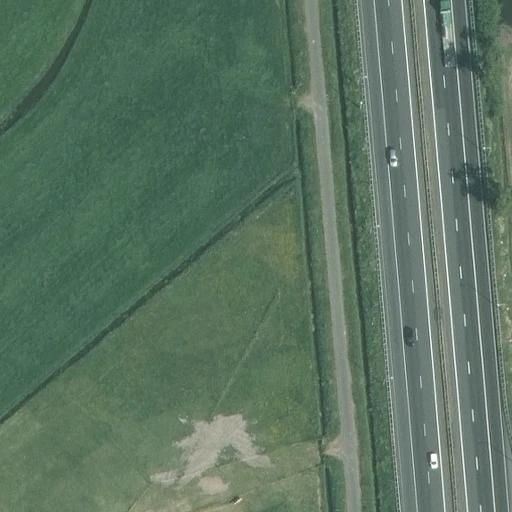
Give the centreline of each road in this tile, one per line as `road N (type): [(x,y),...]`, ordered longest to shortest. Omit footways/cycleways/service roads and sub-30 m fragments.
road 1 (motorway): [(489,511),(444,0)]
road 2 (motorway): [(380,0),(422,511)]
road 3 (track): [(352,511),(312,0)]
